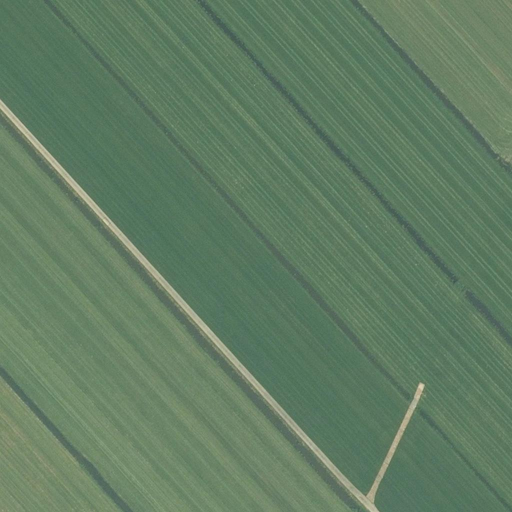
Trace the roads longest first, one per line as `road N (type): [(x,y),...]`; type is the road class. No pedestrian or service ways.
road 1 (track): [(374,511),(0,103)]
road 2 (track): [(368,505),(420,384)]
